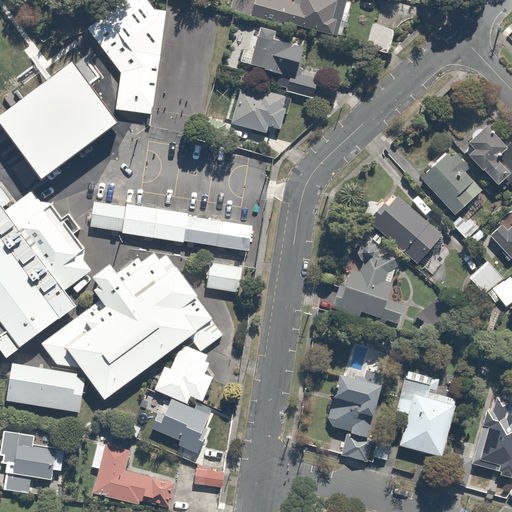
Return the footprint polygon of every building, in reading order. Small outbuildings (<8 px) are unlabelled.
[(117,110),(152,115),(153,108),(154,108),(168,12),(156,10),(147,0),(126,0),(88,29),(122,73),(117,110)] [(291,0),(292,1),(287,0),(235,0),(233,11),(339,36),(343,20),(346,21),(350,0),(291,0)] [(391,29),(375,23),(368,43),(385,49),(391,29)] [(244,49),(241,64),(279,73),(276,87),(319,97),(324,75),(304,71),(310,48),(277,40),(279,31),(264,27),(258,52),(244,49)] [(26,107),(29,112),(0,133),(3,136),(0,137),(0,166),(16,155),(23,164),(20,167),(27,176),(39,168),(41,172),(55,162),(63,174),(79,163),(68,147),(107,119),(97,104),(106,98),(87,71),(42,103),(38,98),(26,107)] [(289,95),(255,86),(253,92),(244,89),(233,124),(267,134),(270,124),(285,128),(290,109),(285,108),(289,95)] [(511,144),(492,123),(471,143),(480,152),(474,157),(501,186),(511,176),(511,168),(506,162),(511,156),(511,144)] [(435,169),(422,181),(458,217),(484,191),(468,174),(474,168),(456,150),(450,156),(445,150),(431,164),(435,169)] [(52,305),(93,273),(31,194),(3,215),(0,210),(0,342),(5,344),(7,336),(18,350),(61,316),(52,305)] [(387,203),(371,222),(422,266),(447,236),(400,196),(391,207),(387,203)] [(91,227),(124,232),(123,233),(185,243),(185,242),(250,252),(253,226),(189,216),(189,214),(128,204),(127,207),(95,202),(91,227)] [(511,227),(507,232),(502,226),(491,235),(511,260),(511,227)] [(341,284),(334,306),(401,327),(408,305),(391,299),(402,264),(368,253),(361,274),(350,270),(346,286),(341,284)] [(81,368),(106,401),(193,337),(202,351),(222,338),(165,258),(159,263),(154,256),(139,266),(137,263),(118,277),(112,269),(88,286),(99,302),(38,346),(54,367),(81,368)] [(492,293),(506,280),(489,261),(470,278),(487,297),(492,293)] [(506,280),(492,293),(508,310),(511,306),(511,280),(509,277),(506,280)] [(175,399),(191,405),(194,399),(205,403),(215,379),(207,376),(212,363),(208,361),(210,356),(187,347),(185,352),(182,351),(174,369),(166,366),(156,391),(175,399)] [(81,378),(10,366),(4,405),(76,415),(81,378)] [(387,376),(369,371),(366,380),(343,373),(326,426),(348,433),(342,454),(370,463),(377,442),(367,439),(375,416),(380,417),(386,398),(390,399),(394,384),(385,381),(387,376)] [(441,380),(410,371),(399,412),(412,416),(403,447),(444,459),(460,400),(437,394),(441,380)] [(191,405),(175,399),(169,414),(161,411),(153,430),(181,441),(179,446),(203,455),(212,431),(208,429),(215,412),(198,405),(197,408),(191,405)] [(488,410),(474,464),(504,471),(503,475),(511,477),(511,417),(510,417),(511,408),(511,403),(498,400),(495,411),(488,410)] [(49,437),(6,431),(1,465),(10,466),(6,489),(30,493),(32,479),(55,482),(56,470),(63,471),(66,455),(47,452),(49,437)] [(396,440),(380,435),(373,458),(388,463),(396,440)] [(98,443),(93,467),(100,469),(94,496),(139,506),(141,499),(171,505),(177,479),(132,470),(136,451),(98,443)] [(224,469),(198,466),(196,485),(222,488),(224,469)]
